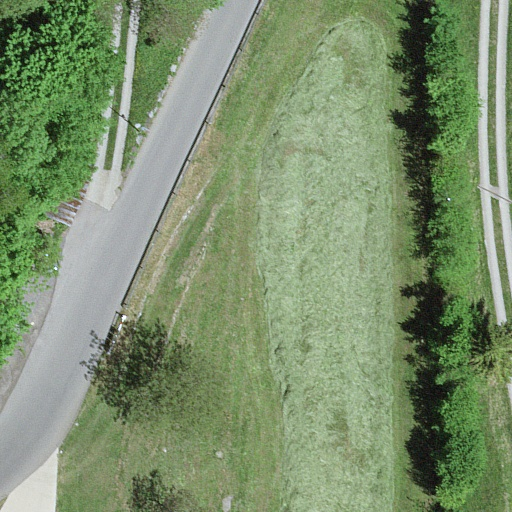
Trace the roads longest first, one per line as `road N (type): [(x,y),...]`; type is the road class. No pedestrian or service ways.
road 1 (tertiary): [(0,464),(29,433),(233,0)]
road 2 (track): [(496,0),(487,98),(496,261),(511,348)]
road 3 (track): [(117,242),(108,171),(138,59),(136,0)]
